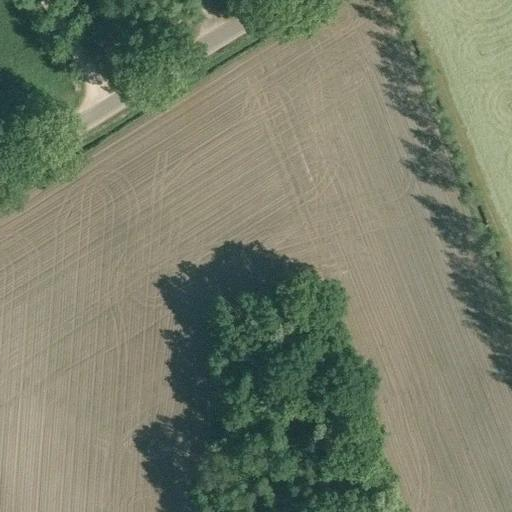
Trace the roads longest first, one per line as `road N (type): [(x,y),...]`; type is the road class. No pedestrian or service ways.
road 1 (unclassified): [(0,181),(294,0)]
road 2 (unknown): [(43,0),(112,112)]
